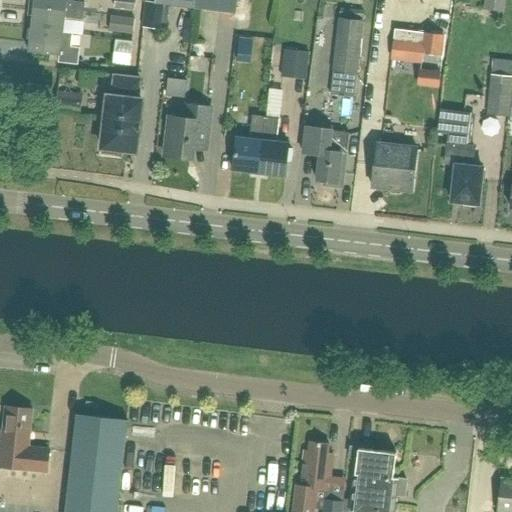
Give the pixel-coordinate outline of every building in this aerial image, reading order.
[(67,1),(67,0),(35,0),(35,6),(84,12),(85,3),(67,1)] [(115,0),(115,8),(134,10),(135,0),(115,0)] [(157,0),(157,2),(236,11),(237,0),(157,0)] [(164,4),(147,2),(144,24),(162,26),(164,4)] [(83,22),(84,12),(35,6),(32,28),(64,32),(65,20),(83,22)] [(133,34),(135,18),(111,16),(110,32),(133,34)] [(185,18),(183,30),(192,31),(193,19),(185,18)] [(333,72),(334,72),(358,75),(364,22),(339,19),(333,72)] [(73,33),(64,32),(32,28),(29,52),(61,55),(60,61),(78,64),(79,59),(80,47),(71,46),(73,33)] [(395,30),(392,57),(403,59),(405,38),(411,39),(412,32),(395,30)] [(425,33),(422,53),(441,56),(444,36),(425,33)] [(238,50),(251,51),(252,39),(239,38),(238,50)] [(131,42),(115,40),(113,63),(129,65),(131,42)] [(281,77),(305,80),(308,54),(284,51),(281,77)] [(440,61),(421,59),(418,86),(437,88),(440,61)] [(138,99),(140,78),(114,75),(112,96),(108,96),(102,148),(104,148),(103,153),(119,155),(120,150),(136,152),(142,100),(138,99)] [(510,117),(511,96),(511,76),(491,75),(487,115),(510,117)] [(287,112),(289,85),(275,84),(273,111),(287,112)] [(355,103),(355,91),(331,90),(331,103),(355,103)] [(59,92),(57,109),(78,112),(80,94),(59,92)] [(193,159),(194,149),(207,150),(207,142),(212,107),(187,104),(185,118),(170,116),(165,156),(193,159)] [(258,174),(265,118),(252,116),(249,140),(236,138),(236,143),(232,143),(231,155),(235,155),(233,171),(258,174)] [(265,118),(258,174),(284,177),(286,162),(290,162),(291,150),(287,150),(288,144),(276,143),(279,120),(265,118)] [(316,129),(305,128),(302,150),(314,152),(319,152),(316,181),(324,182),(323,188),(342,190),(345,156),(348,133),(346,133),(342,133),(331,131),(331,129),(325,129),(325,130),(316,129)] [(414,177),(417,148),(377,144),(372,187),(408,191),(409,177),(414,177)] [(472,167),(474,147),(447,144),(445,159),(453,160),(451,178),(454,178),(451,201),(478,204),(483,168),(472,167)] [(3,429),(0,428),(0,466),(47,472),(49,450),(29,448),(33,410),(9,407),(9,411),(5,411),(3,429)] [(118,511),(128,422),(77,416),(65,511),(118,511)] [(329,455),(330,446),(310,444),(309,453),(304,452),(300,487),(297,487),(293,511),(314,511),(317,490),(330,492),(334,456),(329,455)] [(351,511),(344,510),(343,510),(343,511),(396,511),(397,508),(395,505),(396,496),(404,497),(406,480),(392,479),(395,455),(358,451),(351,511)] [(511,511),(511,480),(501,480),(497,511),(511,511)] [(324,511),(342,511),(343,510),(344,504),(326,501),(324,511)]
